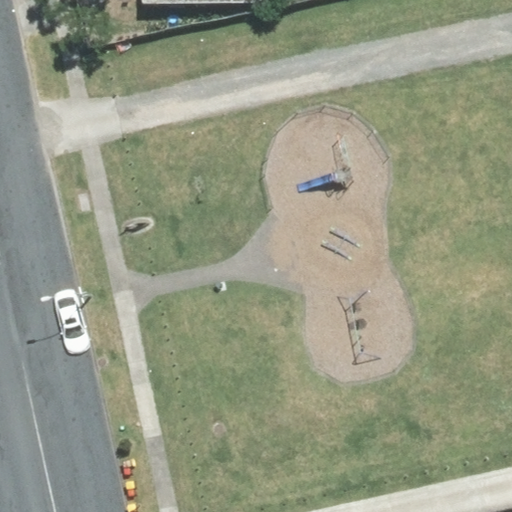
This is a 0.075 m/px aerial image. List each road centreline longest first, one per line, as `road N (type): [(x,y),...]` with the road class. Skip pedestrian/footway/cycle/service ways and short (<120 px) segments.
road 1 (track): [(0,139),(511,42)]
road 2 (tertiary): [(52,511),(11,319)]
